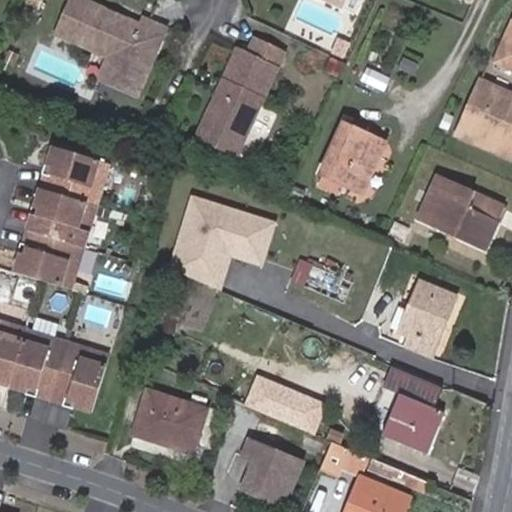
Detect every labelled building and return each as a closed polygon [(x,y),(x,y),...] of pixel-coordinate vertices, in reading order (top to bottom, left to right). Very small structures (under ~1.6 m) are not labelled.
[(137,27),(75,0),(66,0),(51,35),(120,66),(111,86),(133,96),(162,29),(140,20),(137,27)] [(511,23),(510,22),(494,62),(511,68),(511,23)] [(216,94),(207,98),(200,114),(239,132),(277,50),(248,36),(242,51),(231,47),(217,78),(222,80),(216,94)] [(222,80),(217,78),(207,98),(216,94),(222,80)] [(511,96),(472,79),(451,133),(506,155),(511,140),(511,126),(510,126),(511,119),(511,96)] [(239,132),(200,114),(190,137),(229,154),(239,132)] [(337,191),(354,199),(376,148),(338,129),(313,180),(316,181),(337,191)] [(71,288),(110,162),(55,145),(16,271),(71,288)] [(486,250),(504,208),(436,180),(418,222),(486,250)] [(337,191),(316,181),(311,190),(331,201),(337,191)] [(270,225),(185,197),(159,274),(214,292),(224,260),(255,270),(270,225)] [(301,259),(295,285),(352,300),(359,274),(301,259)] [(436,359),(460,300),(418,283),(399,329),(406,333),(401,345),(436,359)] [(111,360),(0,325),(0,386),(28,396),(30,391),(37,394),(35,398),(67,408),(69,403),(76,406),(74,410),(93,417),(111,360)] [(381,386),(399,393),(431,405),(439,384),(389,365),(381,386)] [(326,405),(257,377),(244,407),(314,436),(326,405)] [(428,424),(436,427),(442,410),(431,405),(399,393),(382,435),(419,449),(428,424)] [(188,454),(202,414),(148,394),(134,435),(188,454)] [(127,425),(136,427),(145,399),(137,396),(127,425)] [(350,463),(379,477),(385,462),(341,441),(327,471),(342,479),(350,463)] [(303,463),(251,442),(245,458),(256,462),(245,491),(285,506),(303,463)] [(398,511),(406,494),(362,475),(346,511),(398,511)]
